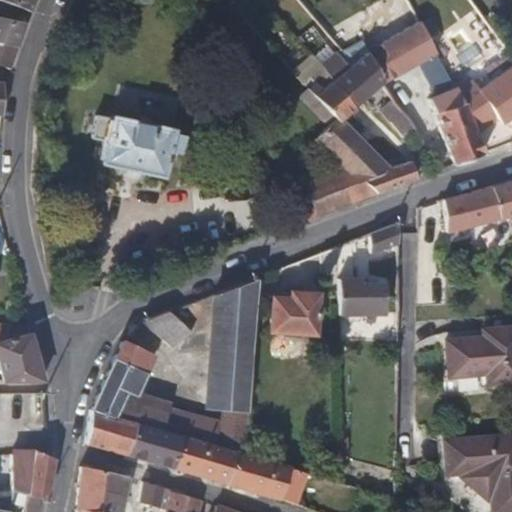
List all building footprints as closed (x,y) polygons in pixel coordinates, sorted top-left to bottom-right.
[(0,0),(0,1),(27,10),(31,0),(0,0)] [(237,11),(245,0),(230,0),(227,5),(237,11)] [(369,37),(358,44),(379,83),(390,104),(407,94),(397,76),(438,62),(411,11),(393,23),(400,35),(377,50),(369,37)] [(0,16),(0,43),(15,47),(23,21),(0,16)] [(469,21),(445,30),(459,69),(483,61),(469,21)] [(377,50),(400,35),(393,23),(369,37),(377,50)] [(0,43),(0,65),(7,68),(15,47),(0,43)] [(333,57),(366,95),(379,83),(358,44),(342,54),(336,58),(333,57)] [(331,83),(350,109),(357,103),(366,95),(333,57),(331,56),(319,67),(331,83)] [(511,65),(476,93),(469,83),(454,93),(459,105),(462,105),(473,134),(492,120),(497,127),(508,118),(511,120),(511,119),(511,65)] [(350,109),(331,83),(320,91),(313,85),(306,91),(319,105),(334,120),(335,119),(337,121),(350,109)] [(452,166),(481,155),(473,134),(462,105),(459,105),(454,93),(453,90),(426,101),(452,166)] [(313,111),(319,105),(306,91),(298,98),(311,112),(313,111)] [(319,105),(313,111),(328,126),(334,120),(319,105)] [(102,142),(107,120),(92,116),(87,139),(102,142)] [(107,120),(102,142),(98,163),(159,177),(165,152),(170,134),(170,131),(108,116),(107,120)] [(335,119),(334,120),(328,126),(310,142),(344,170),(363,147),(346,130),(337,121),(335,119)] [(170,134),(165,152),(179,155),(183,137),(170,134)] [(363,147),(344,170),(356,179),(384,169),(378,163),(363,147)] [(384,169),(356,179),(374,194),(413,180),(406,162),(384,169)] [(316,216),(374,194),(356,179),(344,170),(302,185),(307,197),(288,205),(295,226),(317,218),(316,216)] [(461,228),(511,213),(511,188),(510,181),(415,208),(415,239),(461,228)] [(395,243),(394,225),(366,236),(367,251),(394,243),(395,243)] [(333,249),(333,282),(340,281),(350,281),(349,243),(333,249)] [(333,290),(333,282),(333,249),(316,255),(315,290),(333,290)] [(303,279),(304,264),(287,263),(286,278),(303,279)] [(211,296),(204,408),(217,409),(231,409),(245,411),(214,400),(220,383),(246,390),(253,279),(211,296)] [(350,281),(340,281),(342,317),(382,314),(381,284),(359,285),(359,280),(350,281)] [(314,296),(296,295),(296,301),(287,301),(270,299),(268,331),(311,334),(314,296)] [(166,313),(165,313),(163,313),(140,321),(138,323),(161,350),(188,333),(166,313)] [(0,342),(28,335),(25,328),(0,323),(0,342)] [(511,340),(511,341),(510,326),(480,329),(480,336),(444,339),(447,377),(484,374),(485,382),(511,380),(511,340)] [(0,380),(40,380),(28,335),(0,342),(0,380)] [(88,411),(112,418),(123,392),(126,387),(135,391),(148,360),(144,354),(119,343),(88,411)] [(214,400),(245,411),(246,390),(220,383),(214,400)] [(165,405),(123,392),(112,418),(131,424),(155,430),(158,420),(161,421),(165,405)] [(214,448),(230,453),(242,456),(245,411),(231,409),(230,417),(217,416),(214,448)] [(82,444),(123,455),(123,453),(131,424),(112,418),(88,411),(87,414),(82,444)] [(161,421),(158,420),(155,430),(168,434),(171,425),(161,421)] [(123,453),(166,466),(175,436),(168,434),(155,430),(131,424),(123,453)] [(490,511),(503,511),(511,511),(511,433),(443,440),(446,475),(462,474),(489,494),(490,511)] [(214,448),(175,436),(166,466),(188,473),(216,479),(221,480),(230,453),(214,448)] [(27,495),(39,498),(38,500),(42,501),(50,458),(30,451),(9,455),(10,477),(11,490),(27,495)] [(230,453),(221,480),(277,498),(286,469),(242,456),(230,453)] [(76,490),(72,511),(74,511),(116,511),(124,478),(78,468),(74,490),(76,490)] [(304,508),(315,478),(286,469),(277,498),(304,508)] [(138,503),(158,510),(162,490),(142,484),(138,503)] [(22,511),(27,495),(11,490),(4,511),(22,511)] [(162,490),(158,510),(163,511),(165,511),(170,493),(170,492),(162,490)] [(392,500),(364,492),(357,511),(395,511),(398,506),(399,503),(392,500)] [(195,511),(198,504),(170,493),(165,511),(195,511)] [(22,511),(35,511),(38,500),(39,498),(27,495),(22,511)]
